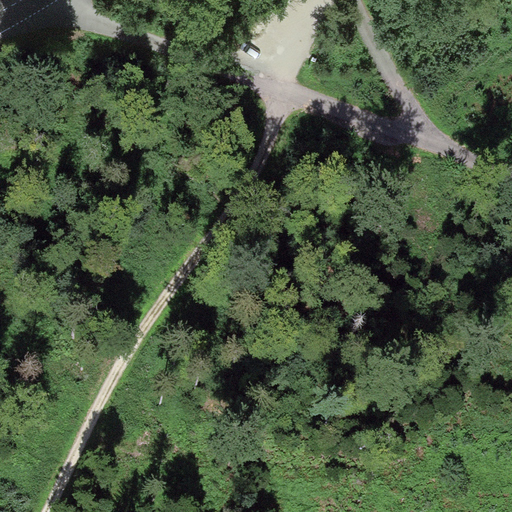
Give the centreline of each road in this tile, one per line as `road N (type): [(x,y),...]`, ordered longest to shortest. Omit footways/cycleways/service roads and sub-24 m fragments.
road 1 (track): [(309,0),(254,166),(144,310),(44,511)]
road 2 (track): [(511,173),(439,140),(281,92),(66,0)]
road 3 (track): [(439,140),(384,85),(348,0)]
